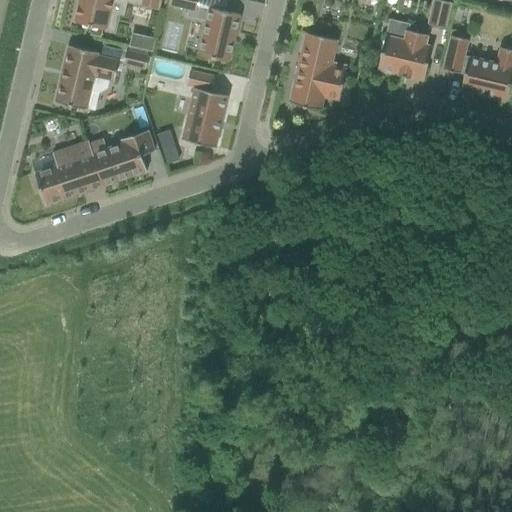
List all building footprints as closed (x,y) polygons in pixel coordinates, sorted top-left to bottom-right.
[(79,0),(74,22),(106,30),(107,28),(113,30),(117,13),(110,12),(113,0),(121,0),(142,5),(142,6),(157,10),(158,0),(79,0)] [(169,0),(169,4),(188,9),(186,16),(206,21),(198,55),(229,62),(240,15),(209,8),(209,9),(197,6),(198,0),(169,0)] [(445,28),(451,2),(440,0),(433,0),(428,25),(445,28)] [(377,70),(398,74),(398,75),(410,78),(410,77),(424,80),(432,47),(425,45),(427,35),(406,30),(404,40),(385,36),(377,70)] [(154,36),(132,31),(129,44),(151,49),(154,36)] [(324,97),(339,101),(347,66),(332,62),(337,40),(306,33),(290,103),(321,110),(324,97)] [(460,90),(506,101),(511,76),(511,50),(500,47),(496,63),(464,56),(468,40),(451,36),(443,70),(460,74),(460,73),(464,74),(460,90)] [(89,91),(106,95),(109,79),(114,80),(119,61),(98,56),(98,53),(69,46),(55,103),(85,109),(89,91)] [(126,51),(123,64),(146,69),(148,56),(126,51)] [(212,92),(215,77),(190,71),(187,85),(194,87),(182,140),(215,147),(228,96),(212,92)] [(169,129),(156,133),(165,163),(178,159),(169,129)] [(88,141),(103,186),(147,171),(142,156),(154,151),(147,130),(121,139),(123,143),(107,149),(103,139),(89,144),(88,141)] [(45,205),(103,186),(88,141),(52,153),(57,165),(34,173),(45,205)]
